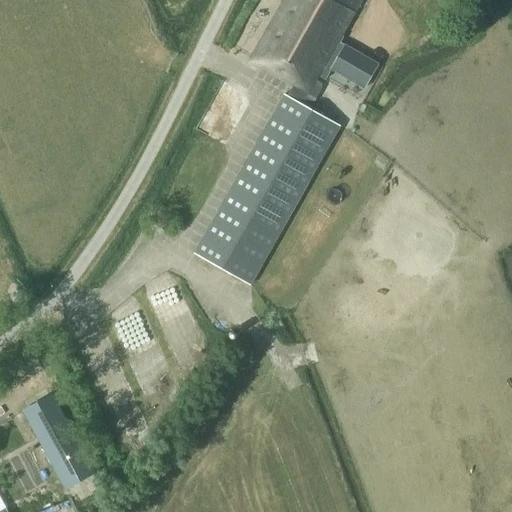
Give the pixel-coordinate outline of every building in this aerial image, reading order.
[(282,0),(249,60),(293,85),(287,96),(283,94),(237,177),(194,252),(249,284),(311,177),(339,126),(310,109),(301,104),(315,79),(318,75),(337,41),(359,0),(282,0)] [(348,48),(337,41),(318,75),(324,79),(330,68),(364,87),(377,64),(364,57),(348,48)] [(315,79),(301,104),(310,109),(321,90),(322,87),(321,84),(316,80),(315,79)] [(222,84),(204,129),(228,138),(246,94),(222,84)] [(94,472),(52,395),(24,410),(66,488),(94,472)]
